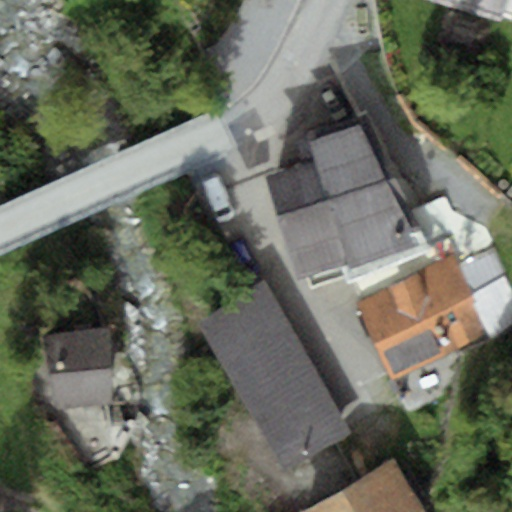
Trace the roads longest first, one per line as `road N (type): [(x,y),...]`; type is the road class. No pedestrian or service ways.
road 1 (residential): [(0,228),(266,101),(306,62),(334,0)]
road 2 (unknown): [(110,178),(143,345),(142,427)]
